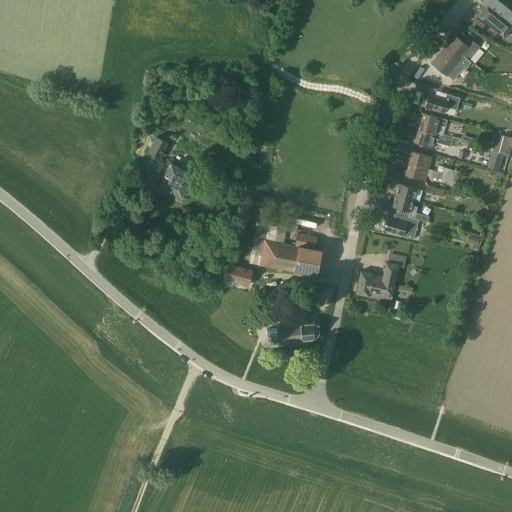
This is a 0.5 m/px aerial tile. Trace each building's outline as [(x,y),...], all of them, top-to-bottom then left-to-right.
[(503,37),(511,26),(511,0),(484,0),(487,3),(477,16),(503,37)] [(446,76),(458,63),(463,67),(480,47),(458,30),(454,35),(453,34),(430,62),(446,76)] [(459,98),(445,93),(444,99),(428,94),(424,106),(443,112),(445,106),(455,110),(459,98)] [(155,124),(158,111),(148,108),(144,122),(155,124)] [(436,136),(439,125),(444,126),(446,119),(422,112),(417,130),(436,136)] [(417,130),(414,142),(433,147),(435,142),(450,146),(450,145),(456,146),(458,141),(452,140),(436,136),(417,130)] [(509,144),(511,145),(511,141),(511,137),(500,134),(495,152),(506,155),(509,144)] [(147,152),(161,159),(169,143),(155,136),(147,152)] [(411,151),(408,163),(427,168),(430,156),(411,151)] [(498,170),(501,158),(496,156),(492,168),(498,170)] [(171,163),(159,185),(182,197),(193,174),(171,163)] [(427,168),(408,163),(405,175),(424,180),(427,168)] [(395,194),(412,199),(415,188),(398,183),(395,194)] [(445,190),(427,185),(425,192),(443,197),(445,190)] [(409,211),(407,216),(418,219),(424,221),(426,216),(416,213),(417,207),(411,205),(412,199),(395,194),(392,206),(409,211)] [(418,219),(407,216),(404,215),(402,221),(386,217),(383,229),(402,234),(402,235),(412,239),(418,219)] [(259,265),(293,272),(316,276),(321,250),(314,249),(317,237),(297,233),(295,245),(283,243),(286,226),(269,223),(266,239),(264,239),(259,265)] [(469,235),(467,242),(473,243),(472,247),(478,249),(479,245),(477,244),(479,238),(469,235)] [(369,294),(391,299),(398,264),(385,262),(383,275),(373,274),(360,271),(356,293),(368,296),(369,294)] [(226,265),(222,280),(247,286),(251,271),(226,265)] [(399,285),(398,291),(412,294),(413,288),(399,285)] [(319,334),(320,333),(318,332),(318,328),(320,327),(319,325),(318,325),(312,322),(313,320),(311,320),(311,322),(307,322),(307,321),(305,321),(305,323),(300,323),(300,322),(276,325),(275,327),(266,329),(266,340),(277,339),(278,343),(303,340),(303,339),(307,338),(307,340),(309,340),(309,338),(313,338),(313,340),(315,339),(314,337),(317,334),(319,334)]
